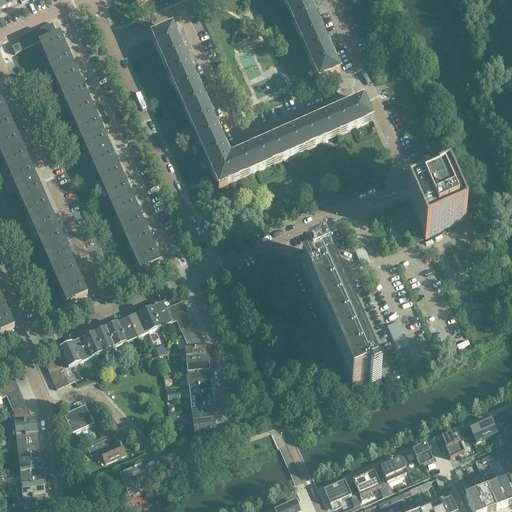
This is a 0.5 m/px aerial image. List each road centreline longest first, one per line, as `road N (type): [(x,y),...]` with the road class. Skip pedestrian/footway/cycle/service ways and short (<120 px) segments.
road 1 (residential): [(45,407),(102,397),(176,466),(227,443),(217,345),(194,293),(180,282)]
road 2 (residential): [(276,240),(410,180),(330,0)]
road 3 (residential): [(180,282),(58,11)]
road 4 (unclassified): [(211,269),(90,0)]
road 5 (residential): [(106,312),(0,71)]
road 6 (residential): [(350,404),(276,240)]
